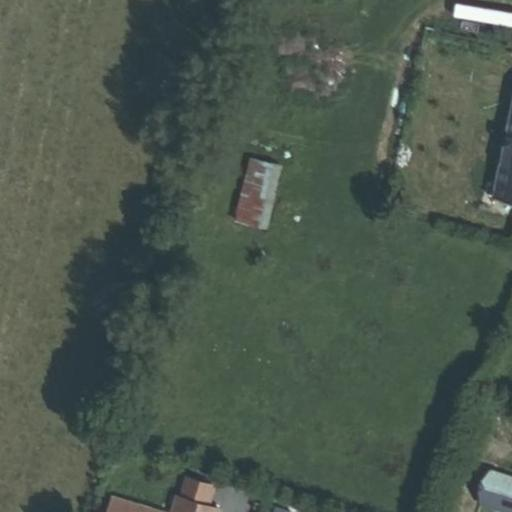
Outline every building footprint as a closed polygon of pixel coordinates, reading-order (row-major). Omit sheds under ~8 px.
[(511,109),(494,195),(511,199),(511,109)] [(242,188),(274,196),(281,165),(249,157),(242,188)] [(234,220),(266,228),(274,196),(242,188),(234,220)] [(480,501),(511,511),(511,476),(490,469),(480,501)] [(220,511),(221,510),(178,497),(173,511),(159,511),(114,498),(109,511),(220,511)]
